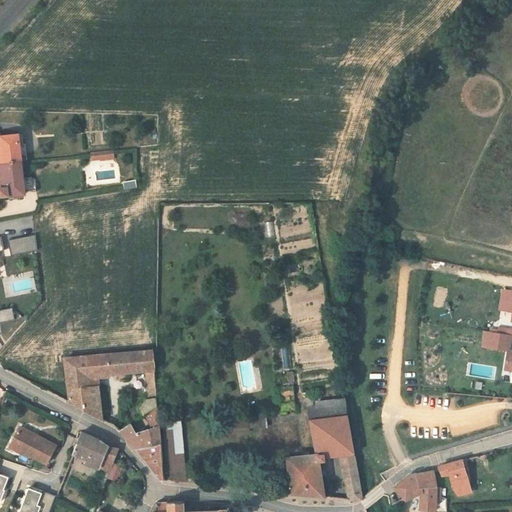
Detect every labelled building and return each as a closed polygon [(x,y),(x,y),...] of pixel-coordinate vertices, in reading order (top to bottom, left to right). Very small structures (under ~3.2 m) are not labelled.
[(0,155),(1,155),(2,165),(27,163),(24,137),(0,139),(0,155)] [(92,161),(115,159),(114,151),(91,153),(92,161)] [(4,180),(6,197),(30,195),(27,163),(2,165),(0,165),(0,181),(1,181),(1,180),(4,180)] [(36,235),(9,240),(13,256),(38,250),(36,235)] [(511,312),(511,290),(502,289),(498,310),(511,312)] [(13,308),(0,310),(0,349),(3,346),(0,339),(0,321),(15,319),(13,308)] [(506,351),(508,336),(490,333),(488,348),(506,351)] [(149,410),(151,419),(165,410),(159,353),(113,357),(116,379),(123,378),(133,377),(152,375),(156,402),(149,410)] [(78,405),(107,420),(102,380),(116,379),(113,357),(72,361),(78,405)] [(126,397),(135,396),(133,377),(123,378),(126,397)] [(290,388),(291,396),(300,395),(299,387),(290,388)] [(350,403),(316,408),(319,423),(353,419),(350,403)] [(165,410),(151,419),(156,433),(168,431),(167,421),(165,410)] [(233,429),(266,429),(266,418),(233,418),(233,429)] [(353,501),(364,500),(356,440),(353,419),(319,423),(323,448),(324,457),(294,461),(297,496),(333,500),(327,466),(333,465),(332,461),(346,459),(353,501)] [(127,435),(144,454),(170,449),(168,431),(156,433),(149,435),(143,425),(127,435)] [(36,460),(54,468),(62,449),(24,432),(18,448),(29,453),(27,459),(35,462),(36,460)] [(96,465),(115,474),(118,467),(124,453),(122,452),(112,448),(104,444),(104,442),(87,434),(79,455),(96,463),(96,465)] [(18,448),(15,453),(27,459),(29,453),(18,448)] [(169,482),(171,483),(173,480),(170,449),(144,454),(169,482)] [(0,461),(1,459),(0,459),(0,500),(2,502),(11,479),(0,473),(0,461)] [(459,500),(477,496),(469,463),(446,469),(448,477),(453,477),(459,500)] [(112,482),(120,485),(127,470),(118,467),(115,474),(112,482)] [(441,473),(417,477),(402,491),(413,502),(415,503),(416,502),(428,492),(427,511),(450,511),(451,503),(446,502),(444,490),(441,489),(441,473)] [(49,511),(55,496),(28,488),(20,511),(49,511)]
